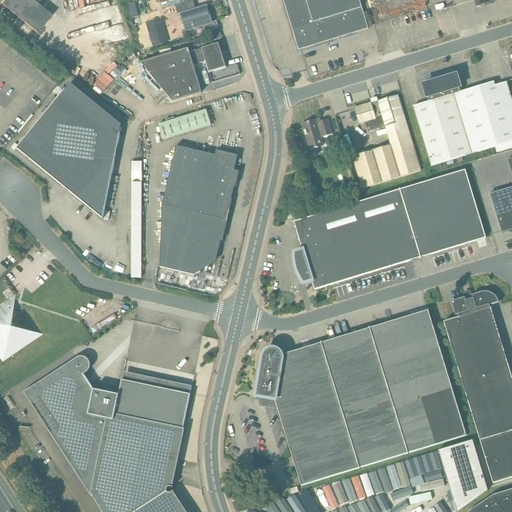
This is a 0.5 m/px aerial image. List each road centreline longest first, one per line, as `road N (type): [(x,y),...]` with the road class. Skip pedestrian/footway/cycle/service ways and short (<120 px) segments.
road 1 (unclassified): [(238,318),(89,278),(0,186)]
road 2 (unclassified): [(508,258),(281,327),(238,318)]
road 3 (unclassified): [(270,102),(511,30)]
road 4 (secondary): [(238,318),(275,167),(270,102)]
road 5 (secondary): [(222,511),(210,454),(238,318)]
